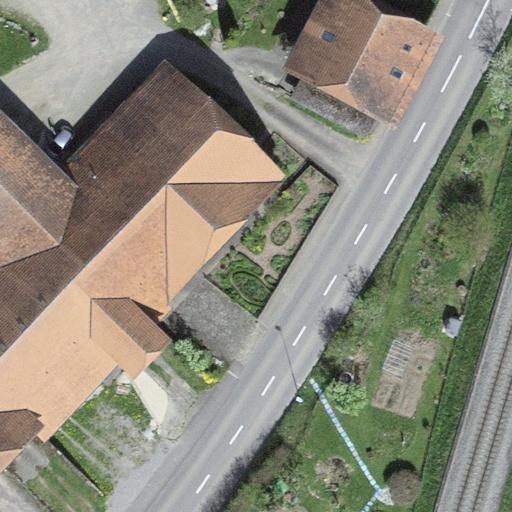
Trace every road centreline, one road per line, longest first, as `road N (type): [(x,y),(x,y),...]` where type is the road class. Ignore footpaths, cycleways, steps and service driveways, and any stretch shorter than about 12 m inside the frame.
road 1 (secondary): [(487,0),(390,184),(181,511)]
road 2 (track): [(390,184),(113,7),(118,0)]
